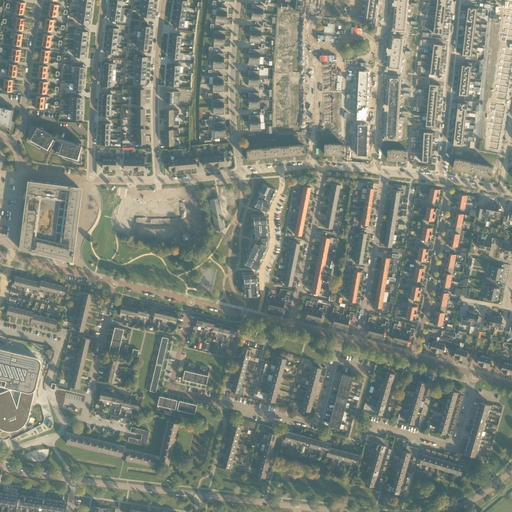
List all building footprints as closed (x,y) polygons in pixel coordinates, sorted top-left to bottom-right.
[(143,3),(142,9),(152,11),(153,4),(143,3)] [(253,4),(252,12),(263,13),(263,5),(253,4)] [(176,6),(175,12),(186,14),(187,8),(176,6)] [(217,7),(216,15),(226,16),(227,8),(217,7)] [(142,9),(141,16),(151,18),(152,11),(142,9)] [(262,21),(263,13),(252,12),(251,20),(262,21)] [(110,13),(109,19),(120,21),(121,14),(110,13)] [(226,23),(226,16),(216,15),(215,22),(226,23)] [(79,16),(78,23),(88,24),(89,24),(90,18),(79,16)] [(357,16),(357,19),(363,20),(363,19),(365,20),(365,23),(371,24),(374,25),(375,21),(376,21),(377,18),(375,18),(366,17),(364,17),(363,17),(357,16)] [(174,19),(173,26),(184,27),(185,21),(185,20),(174,19)] [(503,22),(503,25),(509,26),(508,29),(508,30),(511,30),(511,24),(509,24),(509,23),(503,22)] [(324,26),(324,32),(333,33),(333,27),(334,24),(328,23),(327,26),(324,26)] [(250,26),(250,34),(261,35),(261,27),(250,26)] [(225,38),(225,30),(214,30),(214,38),(225,38)] [(260,43),(261,35),(250,34),(249,42),(260,43)] [(501,34),(501,37),(507,38),(506,42),(511,43),(511,36),(507,36),(507,35),(501,34)] [(224,46),(225,38),(214,38),(213,45),(224,46)] [(502,47),(502,50),(505,50),(504,54),(504,55),(511,56),(511,49),(505,48),(502,47)] [(249,49),(249,56),(259,57),(260,49),(249,49)] [(213,53),(213,61),(224,61),(224,53),(213,53)] [(501,53),(501,56),(504,57),(503,60),(503,61),(511,62),(511,56),(504,55),(504,54),(501,53)] [(259,64),(259,57),(249,56),(248,64),(259,64)] [(500,59),(500,62),(502,63),(502,66),(502,67),(511,69),(511,65),(511,62),(503,61),(503,60),(500,59)] [(223,69),(224,61),(213,61),(213,68),(223,69)] [(388,64),(388,67),(389,67),(391,67),(391,70),(390,70),(390,71),(402,72),(403,66),(399,65),(399,62),(390,61),(390,64),(388,64)] [(460,68),(460,71),(462,71),(471,72),(471,68),(474,69),(475,62),(467,61),(466,65),(462,65),(462,68),(460,68)] [(499,66),(499,69),(501,69),(501,72),(501,73),(510,75),(511,69),(502,67),(502,66),(499,66)] [(424,67),(424,69),(431,70),(430,74),(436,74),(440,75),(440,71),(442,71),(442,69),(440,69),(431,67),(424,67)] [(498,72),(498,75),(500,75),(500,79),(500,80),(509,81),(510,75),(501,73),(501,72),(498,72)] [(497,78),(496,81),(499,81),(499,85),(499,86),(508,87),(509,81),(500,80),(500,79),(497,78)] [(496,84),(495,87),(498,88),(498,91),(497,92),(507,94),(508,87),(499,86),(499,85),(496,84)] [(166,103),(179,103),(179,92),(166,91),(166,103)] [(495,91),(494,93),(497,94),(496,98),(506,100),(507,94),(497,92),(498,91),(495,91)] [(248,93),(248,101),(259,100),(259,93),(248,93)] [(223,98),(213,99),(213,107),(224,106),(223,98)] [(259,108),(259,100),(248,101),(249,108),(259,108)] [(491,101),(490,105),(496,106),(495,110),(495,111),(504,112),(506,106),(504,106),(504,103),(491,101)] [(0,121),(1,122),(0,122),(0,124),(9,130),(14,109),(0,106),(0,121)] [(224,114),(224,106),(213,107),(213,114),(224,114)] [(492,109),(492,112),(494,113),(494,116),(494,117),(503,119),(504,112),(495,111),(495,110),(492,109)] [(249,115),(249,123),(260,122),(260,115),(249,115)] [(491,116),(490,118),(493,119),(493,122),(493,123),(502,125),(503,119),(494,117),(494,116),(491,116)] [(224,121),(214,122),(214,130),(225,129),(224,121)] [(487,121),(486,124),(492,125),(492,129),(501,131),(502,125),(493,123),(493,122),(487,121)] [(261,130),(260,122),(249,123),(250,131),(261,130)] [(75,145),(59,140),(60,139),(58,138),(56,137),(58,134),(56,133),(53,137),(41,130),(43,127),(31,125),(31,129),(29,131),(30,132),(30,141),(40,147),(41,145),(49,150),(52,144),(57,146),(56,153),(65,155),(64,157),(81,162),(81,153),(82,150),(81,150),(81,142),(76,142),(75,145)] [(489,128),(488,131),(491,131),(490,136),(500,137),(501,131),(492,129),(489,128)] [(225,137),(225,129),(214,130),(215,137),(225,137)] [(499,143),(489,142),(488,148),(498,150),(499,143)] [(227,157),(226,151),(220,151),(220,155),(217,155),(217,152),(214,152),(214,155),(206,156),(206,153),(203,153),(204,167),(224,166),(224,157),(227,157)] [(168,163),(169,170),(171,170),(178,170),(178,169),(196,168),(195,158),(194,154),(192,154),(192,158),(188,158),(187,155),(185,155),(185,159),(177,159),(176,156),(173,156),(170,156),(164,157),(165,163),(168,163)] [(109,158),(108,158),(105,158),(106,155),(100,155),(99,161),(102,161),(102,169),(109,169),(109,158)] [(123,159),(123,170),(134,170),(141,170),(143,170),(144,162),(147,162),(147,156),(141,156),(141,160),(138,160),(138,156),(135,156),(135,160),(126,159),(126,156),(124,156),(123,159)] [(453,158),(451,168),(457,170),(459,159),(453,158)] [(459,159),(457,170),(464,171),(466,160),(459,159)] [(466,160),(464,171),(470,172),(473,162),(466,160)] [(475,162),(473,173),(479,174),(482,164),(475,162)] [(482,164),(479,174),(486,176),(488,165),(482,164)] [(488,165),(486,176),(492,177),(495,166),(488,165)] [(72,261),(81,190),(77,190),(78,186),(27,180),(19,248),(48,255),(58,256),(58,257),(66,258),(65,259),(72,261)] [(341,185),(342,182),(334,180),(333,183),(332,183),(331,189),(339,191),(340,184),(341,185)] [(302,192),(309,193),(311,187),(309,187),(310,183),(300,182),(300,184),(299,186),(303,187),(303,191),(302,192)] [(257,203),(256,206),(265,210),(274,190),(265,185),(264,188),(263,187),(256,203),(257,203)] [(361,223),(369,224),(374,188),(364,186),(363,191),(365,191),(361,223)] [(429,194),(439,196),(440,189),(431,188),(430,191),(429,191),(428,194),(429,194)] [(301,198),(308,199),(309,193),(302,192),(303,191),(299,190),(298,192),(302,193),(301,197),(301,198)] [(466,202),(468,202),(468,199),(467,199),(467,195),(458,193),(457,200),(466,202)] [(427,197),(427,200),(437,202),(439,196),(429,194),(429,198),(427,197)] [(300,204),(307,205),(308,199),(301,198),(301,197),(297,196),(297,198),(301,199),(300,203),(300,204)] [(122,199),(115,231),(122,232),(130,234),(130,235),(135,217),(147,217),(147,220),(148,220),(148,218),(180,217),(179,201),(180,201),(146,202),(146,204),(138,204),(138,203),(121,198),(121,199),(122,199)] [(219,231),(221,231),(221,229),(224,229),(218,199),(210,200),(215,230),(218,230),(219,231)] [(466,205),(466,202),(457,200),(456,206),(466,208),(467,205),(466,205)] [(299,210),(306,211),(307,205),(300,204),(300,203),(296,202),(296,204),(300,205),(299,209),(299,210)] [(484,209),(482,215),(485,216),(485,217),(491,219),(492,214),(493,204),(488,203),(487,210),(484,209)] [(493,204),(492,214),(497,215),(496,218),(500,218),(501,212),(498,212),(499,205),(493,204)] [(426,213),(435,214),(436,208),(426,206),(425,209),(426,209),(426,213)] [(298,216),(305,217),(306,211),(299,210),(299,209),(295,208),(295,210),(299,211),(298,215),(298,216)] [(435,214),(426,213),(424,212),(424,215),(425,215),(425,219),(423,218),(423,222),(429,224),(430,220),(434,221),(435,214)] [(453,218),(463,220),(463,217),(465,217),(465,214),(455,212),(453,218)] [(247,262),(246,264),(255,268),(261,255),(264,256),(268,247),(269,239),(268,229),(266,229),(264,214),(254,215),(254,218),(253,218),(254,230),(252,230),(252,238),(261,238),(261,240),(261,243),(260,243),(259,245),(252,242),(248,249),(251,250),(246,261),(247,262)] [(296,222),(303,223),(305,217),(298,216),(298,215),(294,214),(293,216),(297,217),(297,221),(296,222)] [(455,229),(462,231),(463,227),(461,226),(462,223),(463,223),(464,221),(463,220),(453,218),(452,225),(456,226),(455,229)] [(295,228),(302,229),(303,223),(296,222),(297,221),(293,220),(292,222),(296,223),(295,227),(295,228)] [(429,227),(429,224),(423,222),(422,226),(423,227),(422,230),(421,230),(421,232),(422,233),(431,234),(433,228),(429,227)] [(295,228),(295,227),(291,226),(291,228),(295,229),(294,234),(301,235),(302,229),(295,228)] [(353,231),(359,232),(355,261),(363,263),(367,232),(360,231),(361,228),(354,227),(353,231)] [(449,239),(459,240),(460,241),(461,238),(459,238),(460,234),(461,234),(462,231),(455,229),(455,233),(451,232),(449,239)] [(430,241),(431,234),(422,233),(421,236),(420,236),(419,239),(430,241)] [(484,250),(486,240),(481,239),(482,236),(478,235),(477,241),(480,242),(479,249),(484,250)] [(507,241),(508,238),(504,237),(504,240),(502,246),(506,247),(504,254),(510,255),(511,245),(509,244),(509,241),(507,241)] [(486,240),(484,250),(490,251),(491,244),(494,245),(496,239),(492,238),(492,241),(486,240)] [(291,247),(298,249),(300,243),(299,243),(299,240),(293,239),(293,241),(289,240),(288,242),(292,243),(291,247)] [(458,244),(459,240),(449,239),(448,245),(459,247),(459,244),(458,244)] [(290,254),(297,255),(298,249),(291,247),(287,246),(287,248),(291,249),(290,253),(290,254)] [(418,253),(427,255),(429,248),(418,246),(417,249),(419,249),(418,253)] [(289,260),(296,261),(297,255),(290,254),(290,253),(286,252),(286,254),(290,255),(289,259),(289,260)] [(447,252),(446,259),(455,260),(456,257),(457,257),(458,255),(447,252)] [(426,261),(427,255),(418,253),(417,253),(416,255),(418,256),(417,259),(416,259),(415,263),(422,264),(422,260),(426,261)] [(287,266),(295,267),(296,261),(289,260),(289,259),(285,258),(285,260),(288,261),(288,265),(287,266)] [(456,261),(455,260),(446,259),(444,265),(448,266),(448,270),(454,271),(455,267),(454,267),(454,263),(456,264),(456,261)] [(421,267),(422,264),(415,263),(414,267),(415,267),(415,270),(414,270),(413,273),(414,273),(424,275),(425,268),(421,267)] [(286,272),(293,273),(295,267),(287,266),(288,265),(284,264),(283,266),(284,266),(287,267),(287,271),(286,272)] [(504,268),(499,267),(493,266),(491,272),(503,274),(504,268)] [(285,278),(292,279),(293,273),(286,272),(287,271),(283,270),(282,272),(286,273),(285,277),(285,278)] [(353,270),(348,300),(356,301),(361,271),(353,270)] [(454,275),(454,271),(448,270),(447,273),(443,272),(442,279),(451,281),(452,281),(453,278),(452,278),(452,275),(454,275)] [(502,280),(503,274),(491,272),(490,278),(496,279),(502,280)] [(244,276),(243,276),(245,293),(246,293),(246,296),(257,295),(254,273),(244,274),(244,276)] [(422,281),(424,275),(414,273),(414,276),(412,276),(412,279),(422,281)] [(14,275),(13,284),(38,289),(38,288),(51,290),(51,291),(64,294),(66,285),(40,280),(40,281),(14,275)] [(285,278),(285,277),(281,276),(281,278),(285,279),(284,284),(291,285),(292,279),(285,278)] [(442,279),(441,285),(451,287),(452,284),(451,284),(451,281),(442,279)] [(411,288),(411,291),(420,293),(421,287),(411,285),(410,288),(411,288)] [(489,286),(487,292),(499,294),(500,288),(495,287),(489,286)] [(75,329),(84,330),(91,293),(83,291),(75,329)] [(275,311),(278,300),(274,299),(274,296),(272,295),(272,292),(269,291),(267,299),(270,299),(268,308),(275,310),(275,311)] [(410,294),(410,297),(408,297),(408,301),(414,302),(415,299),(419,300),(420,293),(411,291),(409,291),(409,294),(410,294)] [(440,291),(438,297),(448,299),(448,296),(450,296),(450,293),(440,291)] [(483,297),(483,300),(489,301),(489,299),(494,300),(497,300),(499,294),(487,292),(486,298),(483,297)] [(278,300),(275,311),(275,310),(282,312),(284,303),(287,303),(289,296),(286,295),(285,298),(282,298),(281,301),(278,300)] [(449,299),(448,299),(438,297),(437,304),(441,305),(440,308),(447,309),(448,305),(446,305),(447,302),(448,302),(449,299)] [(382,308),(387,309),(388,302),(383,301),(375,300),(374,306),(382,308)] [(312,320),(315,309),(311,308),(312,305),(309,305),(310,301),(307,301),(305,308),(308,309),(306,318),(312,320)] [(414,306),(414,302),(408,301),(407,305),(408,305),(407,309),(406,308),(406,311),(407,311),(416,313),(417,307),(414,306)] [(125,315),(127,305),(125,304),(125,306),(121,305),(119,316),(121,316),(122,314),(125,315)] [(30,321),(56,326),(57,318),(32,313),(33,310),(7,305),(5,313),(30,318),(30,321)] [(315,309),(312,320),(313,320),(319,321),(322,312),(325,313),(327,306),(323,305),(323,308),(320,307),(319,310),(315,309)] [(138,307),(136,307),(136,309),(133,308),(130,321),(132,321),(133,317),(136,318),(137,315),(138,307)] [(144,309),(141,321),(143,321),(144,317),(148,318),(150,308),(148,307),(147,309),(144,309)] [(159,318),(161,308),(159,308),(158,310),(155,309),(152,321),(154,322),(155,318),(159,318)] [(339,327),(342,316),(338,315),(339,312),(336,312),(337,308),(334,308),(332,315),(335,316),(333,325),(339,327)] [(446,313),(447,309),(440,308),(440,312),(436,311),(434,317),(444,319),(445,319),(446,316),(444,316),(445,313),(446,313)] [(170,321),(172,311),(170,310),(169,312),(166,312),(163,324),(163,326),(167,326),(167,324),(166,324),(167,320),(170,321)] [(405,315),(404,317),(415,319),(416,313),(407,311),(406,315),(405,315)] [(463,317),(462,323),(465,324),(471,325),(471,322),(473,312),(468,311),(466,317),(463,317)] [(342,316),(339,327),(340,327),(346,328),(349,319),(352,320),(354,313),(350,312),(349,315),(347,314),(346,317),(342,316)] [(471,322),(471,325),(476,326),(479,326),(480,320),(477,320),(479,313),(473,312),(471,322)] [(495,326),(497,316),(491,315),(490,322),(487,321),(486,328),(489,328),(490,325),(495,326)] [(202,326),(204,316),(202,316),(201,318),(198,317),(195,327),(198,328),(198,326),(202,326)] [(497,316),(495,326),(498,327),(497,330),(503,331),(504,325),(501,324),(502,317),(497,316)] [(375,336),(378,326),(374,325),(375,322),(372,321),(373,318),(369,317),(367,324),(370,325),(368,334),(375,336)] [(434,317),(433,324),(444,326),(444,323),(443,323),(444,319),(434,317)] [(215,321),(215,319),(213,318),(213,320),(209,320),(206,332),(209,332),(210,328),(213,329),(215,321)] [(378,326),(375,336),(382,338),(384,329),(387,330),(389,322),(386,321),(385,325),(382,324),(382,327),(378,326)] [(223,334),(226,324),(224,323),(223,325),(220,325),(217,337),(219,337),(220,333),(223,334)] [(400,343),(403,332),(399,331),(400,328),(397,327),(398,324),(395,323),(393,331),(396,331),(393,341),(400,343)] [(231,327),(228,339),(230,340),(231,336),(235,336),(237,326),(235,326),(234,328),(231,327)] [(114,327),(113,333),(122,335),(123,329),(114,327)] [(403,332),(400,343),(407,344),(410,335),(413,336),(415,328),(411,328),(410,331),(408,330),(407,333),(403,332)] [(436,351),(439,341),(436,340),(437,337),(431,335),(430,341),(432,342),(430,350),(436,351)] [(70,386),(79,388),(89,338),(81,336),(70,386)] [(439,341),(436,351),(442,353),(444,346),(450,347),(452,341),(449,341),(449,338),(441,336),(439,341)] [(162,337),(160,346),(166,347),(167,344),(170,345),(170,343),(167,343),(168,338),(162,337)] [(119,346),(121,341),(112,338),(110,344),(119,346)] [(459,359),(463,348),(460,347),(460,344),(455,342),(453,348),(456,349),(453,357),(459,359)] [(118,352),(119,346),(110,344),(109,350),(118,352)] [(165,351),(166,347),(160,346),(158,354),(164,356),(165,353),(168,353),(168,352),(165,351)] [(463,348),(459,359),(465,360),(468,353),(471,354),(472,348),(467,346),(466,349),(463,348)] [(253,357),(254,354),(250,353),(251,350),(242,347),(240,354),(249,356),(253,357)] [(0,428),(1,429),(2,430),(4,430),(5,431),(6,431),(8,431),(9,431),(10,431),(12,431),(13,431),(14,431),(16,430),(17,430),(18,429),(19,429),(20,428),(21,427),(22,427),(23,426),(24,425),(25,424),(26,423),(26,422),(27,420),(27,419),(28,418),(28,417),(29,415),(30,412),(35,387),(38,374),(39,371),(40,368),(40,365),(41,365),(41,364),(41,363),(40,362),(40,361),(40,360),(39,360),(39,359),(38,358),(37,358),(36,357),(35,357),(0,348),(0,428)] [(260,358),(256,357),(256,361),(262,362),(264,350),(261,349),(260,358)] [(483,366),(486,355),(483,354),(484,351),(478,350),(477,355),(480,356),(477,364),(483,366)] [(486,355),(483,366),(489,368),(491,360),(494,361),(496,355),(490,353),(489,356),(486,355)] [(163,360),(164,356),(158,354),(156,363),(162,365),(163,362),(166,362),(166,361),(163,360)] [(247,362),(249,356),(240,354),(239,360),(247,362)] [(285,365),(286,359),(274,356),(274,358),(277,359),(276,363),(285,365)] [(507,373),(510,362),(507,361),(508,358),(502,357),(500,363),(503,363),(501,371),(507,373)] [(246,368),(247,362),(239,360),(237,366),(246,368)] [(283,371),(285,365),(276,363),(272,362),(272,365),(275,365),(274,369),(283,371)] [(117,369),(117,366),(107,364),(107,366),(109,366),(108,370),(120,372),(121,370),(117,369)] [(156,364),(154,373),(160,374),(160,371),(163,372),(164,371),(161,370),(162,366),(156,364)] [(244,374),(246,368),(237,366),(235,372),(244,374)] [(311,372),(320,375),(321,368),(313,366),(311,372)] [(281,377),(283,371),(274,369),(272,375),(281,377)] [(188,380),(190,371),(184,370),(182,379),(188,380)] [(194,381),(196,372),(190,371),(188,380),(194,381)] [(385,377),(393,380),(395,374),(387,371),(385,377)] [(242,380),(244,374),(235,372),(234,378),(242,380)] [(318,381),(319,376),(320,375),(311,372),(308,372),(308,374),(310,375),(309,379),(318,381)] [(159,379),(160,374),(154,373),(152,382),(158,383),(158,380),(161,381),(162,380),(159,379)] [(208,375),(202,374),(200,383),(206,384),(208,375)] [(114,380),(115,377),(104,375),(104,377),(106,377),(105,381),(118,383),(118,381),(114,380)] [(280,384),(281,377),(272,375),(271,381),(280,384)] [(391,385),(393,380),(385,377),(383,383),(391,385)] [(241,386),(242,380),(234,378),(232,384),(241,386)] [(316,387),(318,381),(309,379),(307,378),(306,380),(309,381),(308,385),(316,387)] [(416,386),(425,389),(427,383),(418,380),(416,386)] [(278,390),(280,384),(271,381),(269,387),(278,390)] [(157,388),(158,383),(152,382),(150,391),(156,392),(156,389),(159,390),(159,388),(157,388)] [(390,391),(391,385),(383,383),(381,389),(390,391)] [(239,392),(241,386),(232,384),(230,390),(239,392)] [(315,393),(316,387),(308,385),(306,391),(315,393)] [(423,395),(425,389),(416,386),(415,392),(423,395)] [(276,396),(278,390),(269,387),(268,393),(276,396)] [(388,397),(390,391),(381,389),(380,395),(388,397)] [(448,395),(457,398),(458,392),(450,390),(448,395)] [(110,402),(112,391),(110,391),(109,393),(106,392),(104,403),(106,403),(107,401),(110,402)] [(313,399),(315,393),(306,391),(304,397),(313,399)] [(421,401),(423,395),(415,392),(413,398),(421,401)] [(123,396),(124,394),(121,393),(121,396),(117,395),(115,405),(117,406),(118,404),(121,404),(123,396)] [(275,402),(276,396),(268,393),(266,400),(275,402)] [(386,403),(388,397),(380,395),(378,401),(386,403)] [(447,401),(455,404),(457,398),(448,395),(447,401)] [(311,405),(313,399),(304,397),(303,403),(311,405)] [(132,409),(134,399),(132,398),(131,401),(128,400),(126,410),(128,411),(129,408),(132,409)] [(420,406),(421,401),(413,398),(411,404),(420,406)] [(183,410),(185,401),(179,400),(177,409),(183,410)] [(384,409),(386,403),(378,401),(376,406),(384,409)] [(445,407),(453,410),(455,404),(447,401),(445,407)] [(310,412),(311,405),(303,403),(301,409),(310,412)] [(418,412),(420,406),(411,404),(410,410),(418,412)] [(383,415),(384,409),(376,406),(374,412),(383,415)] [(443,413),(452,416),(453,410),(445,407),(443,413)] [(416,418),(418,412),(410,410),(408,416),(416,418)] [(441,419),(450,422),(452,416),(443,413),(441,419)] [(414,424),(416,418),(408,416),(406,422),(414,424)] [(440,425),(448,428),(450,422),(441,419),(440,425)] [(166,420),(159,462),(170,464),(177,422),(166,420)] [(234,422),(232,428),(241,431),(244,431),(245,425),(234,422)] [(446,433),(448,428),(440,425),(438,431),(446,433)] [(142,433),(141,438),(129,436),(128,441),(146,445),(149,430),(131,426),(130,431),(142,433)] [(232,428),(230,434),(239,437),(244,438),(244,435),(240,434),(241,431),(232,428)] [(288,430),(285,442),(288,443),(288,440),(292,441),(295,432),(288,430)] [(276,441),(278,434),(273,433),(271,432),(269,432),(265,431),(264,434),(268,435),(267,438),(276,441)] [(85,437),(91,451),(92,453),(93,455),(94,456),(95,457),(97,458),(98,459),(100,460),(146,467),(147,456),(103,449),(103,448),(102,448),(102,447),(95,433),(94,432),(93,432),(86,435),(85,436),(85,437)] [(292,441),(291,444),(294,444),(294,442),(298,443),(301,434),(295,432),(292,441)] [(230,434),(229,440),(238,443),(239,437),(230,434)] [(298,443),(297,445),(300,446),(301,444),(304,445),(307,435),(301,434),(298,443)] [(304,445),(303,448),(305,449),(307,445),(310,446),(313,437),(307,435),(304,445)] [(310,446),(309,450),(311,451),(313,447),(316,448),(319,439),(313,437),(310,446)] [(274,447),(276,441),(267,438),(266,444),(274,447)] [(316,448),(315,452),(317,452),(319,448),(322,449),(325,440),(319,439),(316,448)] [(229,440),(227,446),(236,449),(240,450),(241,447),(237,446),(238,443),(229,440)] [(325,440),(322,449),(328,451),(331,442),(325,440)] [(331,442),(328,451),(334,453),(337,443),(331,442)] [(334,453),(334,454),(339,456),(343,445),(337,443),(334,453)] [(381,444),(378,443),(376,449),(385,451),(386,445),(384,445),(381,444)] [(273,453),(274,447),(266,444),(264,450),(273,453)] [(339,456),(338,459),(341,460),(342,456),(346,457),(349,447),(343,445),(339,456)] [(227,446),(226,452),(235,455),(236,449),(227,446)] [(346,457),(344,461),(347,462),(348,458),(351,459),(355,448),(349,447),(346,457)] [(383,457),(385,452),(385,451),(376,449),(375,455),(383,457)] [(271,459),(273,453),(264,450),(263,457),(271,459)] [(409,452),(406,451),(403,450),(401,456),(410,459),(411,453),(409,452)] [(226,452),(224,458),(233,460),(237,461),(238,459),(234,458),(235,455),(226,452)] [(310,459),(317,461),(318,458),(314,457),(315,454),(311,453),(310,459)] [(426,464),(428,456),(423,454),(420,463),(426,464)] [(381,463),(383,457),(375,455),(373,461),(381,463)] [(408,464),(410,459),(401,456),(400,462),(408,464)] [(428,456),(426,464),(432,466),(434,458),(428,456)] [(270,465),(271,459),(263,457),(261,463),(270,465)] [(224,458),(223,464),(232,466),(233,460),(224,458)] [(434,458),(432,466),(438,468),(440,459),(434,458)] [(440,459),(438,468),(444,469),(446,461),(440,459)] [(371,466),(380,469),(381,463),(373,461),(371,466)] [(446,461),(444,469),(449,471),(452,463),(446,461)] [(406,470),(408,464),(400,462),(398,468),(406,470)] [(268,471),(270,465),(261,463),(259,469),(268,471)] [(452,463),(449,471),(455,473),(458,465),(452,463)] [(458,465),(455,473),(461,475),(464,466),(458,465)] [(378,475),(380,469),(371,466),(369,472),(378,475)] [(405,476),(406,470),(398,468),(396,474),(405,476)] [(266,477),(268,471),(259,469),(258,475),(266,477)] [(376,481),(378,475),(369,472),(368,478),(376,481)] [(403,482),(405,476),(396,474),(394,480),(403,482)] [(374,487),(376,481),(368,478),(366,484),(374,487)] [(401,488),(403,482),(394,480),(393,485),(401,488)] [(399,494),(401,488),(393,485),(391,491),(399,494)] [(3,493),(1,507),(2,507),(2,503),(5,503),(5,507),(7,508),(8,504),(10,494),(3,493)] [(10,494),(8,504),(12,504),(11,508),(14,509),(16,509),(16,504),(15,504),(16,495),(10,494)] [(21,496),(19,505),(24,505),(23,509),(26,509),(26,506),(28,496),(21,496)]
